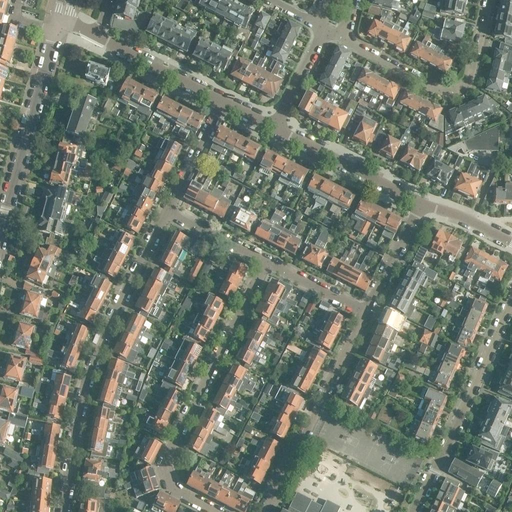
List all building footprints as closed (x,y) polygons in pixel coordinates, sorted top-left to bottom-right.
[(118,5),(118,6),(136,11),(139,0),(118,0),(117,4),(118,5)] [(180,0),(176,7),(179,9),(184,12),(191,1),(188,0),(180,0)] [(197,0),(195,4),(205,9),(210,0),(197,0)] [(210,0),(205,9),(215,14),(222,0),(210,0)] [(229,0),(222,0),(215,14),(225,19),(234,2),(229,0)] [(394,0),(372,0),(371,5),(391,10),(398,12),(400,2),(394,0)] [(440,13),(449,15),(449,14),(463,16),(464,11),(465,11),(466,5),(448,2),(447,2),(442,0),(440,13)] [(240,4),(235,2),(234,3),(234,2),(225,19),(235,24),(243,8),(239,5),(240,4)] [(501,10),(500,10),(499,15),(511,18),(511,6),(502,5),(501,10)] [(114,18),(111,28),(120,32),(132,36),(133,36),(134,36),(135,35),(136,34),(136,33),(139,35),(140,35),(150,14),(149,14),(136,11),(118,6),(117,9),(116,9),(113,17),(114,18),(114,17),(114,18)] [(243,8),(235,24),(245,30),(246,29),(245,29),(248,23),(252,25),(256,17),(252,15),(253,13),(249,10),(249,9),(245,7),(244,8),(243,8)] [(380,18),(382,10),(370,7),(368,15),(379,18),(380,18)] [(377,22),(374,21),(367,34),(376,39),(385,22),(387,18),(385,17),(387,11),(382,10),(380,18),(379,18),(377,22)] [(432,22),(435,16),(428,13),(423,11),(422,15),(421,17),(432,22)] [(261,13),(254,27),(259,30),(257,34),(261,36),(263,32),(271,18),(261,13)] [(154,16),(146,32),(148,33),(147,35),(152,37),(152,36),(157,38),(166,21),(155,15),(154,16)] [(511,18),(499,15),(497,23),(498,23),(497,27),(511,29),(511,18)] [(408,21),(416,25),(418,20),(411,16),(408,21)] [(385,22),(376,39),(377,38),(386,43),(392,30),(395,25),(390,23),(391,20),(387,18),(385,22)] [(445,20),(443,30),(462,36),(465,25),(451,22),(451,21),(450,21),(445,20)] [(158,38),(157,39),(162,42),(162,40),(167,43),(175,26),(166,21),(157,38),(158,38)] [(281,24),(279,30),(297,39),(302,28),(289,22),(287,25),(286,25),(285,26),(281,24)] [(386,43),(395,47),(404,30),(400,28),(400,27),(395,25),(392,30),(386,43)] [(0,26),(0,37),(16,42),(19,31),(2,26),(2,28),(0,26)] [(168,43),(167,45),(171,47),(172,45),(177,48),(185,31),(175,26),(167,43),(168,43)] [(497,27),(496,27),(495,33),(496,33),(495,38),(505,40),(505,43),(511,45),(511,29),(497,27)] [(280,36),(278,41),(292,48),(297,39),(279,30),(277,34),(280,36)] [(404,30),(395,47),(394,48),(404,53),(411,39),(406,37),(408,32),(404,30)] [(462,36),(443,30),(440,40),(446,42),(458,45),(460,45),(462,36)] [(185,31),(177,48),(177,49),(181,52),(182,50),(187,53),(190,46),(194,48),(197,41),(194,39),(195,37),(196,36),(185,31)] [(416,42),(409,56),(418,61),(428,42),(430,37),(426,35),(424,40),(421,45),(416,42)] [(0,48),(13,52),(16,42),(0,37),(0,48)] [(250,47),(254,50),(260,39),(256,37),(250,47)] [(260,43),(270,48),(287,57),(292,48),(278,41),(276,45),(272,43),(272,44),(262,38),(260,43)] [(197,50),(194,57),(198,59),(198,60),(202,63),(203,61),(204,62),(212,45),(203,40),(201,43),(197,41),(194,48),(197,50)] [(418,61),(419,60),(428,65),(435,52),(430,49),(432,45),(428,42),(418,61)] [(435,52),(428,65),(437,69),(437,70),(446,52),(448,49),(449,45),(457,47),(458,45),(446,42),(442,50),(439,54),(435,52)] [(495,61),(494,61),(511,65),(511,47),(501,43),(499,51),(496,50),(494,61),(495,61)] [(208,64),(208,65),(212,68),(213,66),(214,67),(222,50),(212,45),(204,62),(208,64)] [(351,54),(338,47),(333,56),(333,57),(351,65),(353,61),(349,59),(352,53),(351,53),(351,54)] [(0,64),(5,66),(6,62),(10,63),(13,52),(0,48),(0,64)] [(270,48),(269,51),(268,52),(271,54),(269,59),(273,61),(277,63),(283,66),(284,65),(283,65),(287,57),(270,48)] [(222,50),(214,67),(218,69),(218,70),(222,73),(223,71),(224,72),(232,56),(233,55),(222,50)] [(446,52),(437,70),(446,75),(455,57),(446,52)] [(351,65),(333,57),(329,66),(342,72),(344,67),(349,69),(351,65)] [(250,65),(242,81),(243,82),(243,84),(246,85),(247,84),(252,87),(262,68),(265,62),(261,59),(256,68),(250,65)] [(246,63),(240,60),(232,76),(233,77),(233,79),(236,80),(237,79),(242,81),(250,65),(252,62),(248,60),(246,63)] [(511,65),(494,61),(492,71),(510,75),(511,75),(511,72),(511,65)] [(277,63),(270,75),(262,92),(264,93),(263,94),(273,99),(275,95),(276,93),(280,95),(283,89),(279,87),(281,83),(283,83),(283,82),(281,81),(281,80),(274,76),(277,69),(282,72),(285,67),(283,66),(277,63)] [(87,74),(85,79),(95,83),(94,84),(105,87),(107,83),(113,85),(116,76),(110,74),(110,72),(89,65),(86,67),(85,71),(86,73),(86,74),(87,74)] [(342,72),(329,66),(324,75),(341,84),(343,79),(339,77),(342,72)] [(262,68),(252,87),(256,89),(257,91),(259,92),(261,91),(262,92),(270,75),(264,72),(266,70),(262,68)] [(356,79),(360,70),(356,68),(351,77),(356,79)] [(356,83),(354,87),(363,92),(373,74),(363,69),(356,82),(356,83)] [(489,80),(489,81),(508,85),(510,75),(492,71),(490,80),(489,80)] [(337,93),(341,84),(323,74),(319,84),(324,87),(332,91),(337,93)] [(373,74),(363,92),(369,94),(368,95),(372,97),(381,79),(372,75),(373,74)] [(381,79),(372,97),(377,99),(379,95),(384,97),(391,83),(390,84),(381,79)] [(128,81),(120,95),(118,100),(128,105),(130,100),(138,86),(128,81)] [(508,85),(489,81),(486,91),(505,95),(508,85)] [(391,83),(384,97),(389,100),(381,114),(387,117),(393,107),(391,106),(400,88),(391,83)] [(324,87),(319,84),(318,84),(317,84),(315,89),(321,92),(324,87)] [(138,86),(130,100),(128,105),(138,110),(140,105),(147,91),(138,86)] [(140,105),(138,110),(136,112),(149,118),(157,103),(154,102),(157,96),(147,91),(140,105)] [(415,96),(405,91),(404,94),(398,105),(398,106),(396,109),(400,111),(403,107),(408,109),(415,96)] [(309,116),(317,99),(318,97),(308,92),(307,95),(299,110),(300,111),(299,112),(304,115),(305,113),(309,116)] [(402,93),(396,104),(398,106),(398,105),(404,94),(402,93)] [(317,99),(309,116),(310,116),(309,117),(314,120),(315,119),(319,121),(328,105),(332,96),(329,95),(328,94),(323,102),(317,99)] [(328,105),(319,121),(323,123),(323,124),(327,127),(328,126),(329,126),(337,110),(332,107),(336,98),(333,97),(332,96),(328,105)] [(413,112),(410,116),(414,118),(423,101),(415,97),(415,96),(408,109),(413,112)] [(485,96),(475,100),(482,115),(482,114),(484,119),(498,113),(495,107),(499,106),(491,99),(487,101),(485,96)] [(67,134),(74,136),(73,141),(83,147),(86,139),(85,139),(97,103),(80,97),(67,134)] [(164,99),(157,114),(163,117),(160,123),(163,125),(167,119),(174,104),(164,99)] [(359,105),(366,108),(368,104),(359,100),(357,104),(359,105)] [(475,123),(484,119),(482,114),(482,115),(475,100),(476,101),(467,106),(475,123)] [(414,118),(419,121),(421,116),(426,119),(432,106),(423,101),(414,118)] [(107,103),(104,110),(110,113),(114,106),(107,103)] [(167,119),(163,125),(162,129),(166,131),(171,121),(176,124),(184,109),(174,104),(167,119)] [(351,120),(359,124),(360,125),(353,139),(359,142),(360,144),(363,145),(364,145),(366,145),(368,140),(370,141),(370,140),(373,141),(376,134),(374,133),(375,130),(378,124),(364,117),(367,109),(366,108),(359,105),(351,120)] [(432,106),(426,119),(431,121),(428,126),(442,133),(443,133),(443,117),(440,115),(439,115),(442,110),(433,105),(432,106)] [(468,121),(470,126),(475,123),(467,106),(457,110),(457,109),(463,123),(468,121)] [(116,118),(119,112),(114,109),(111,115),(116,118)] [(184,109),(176,124),(181,126),(176,136),(180,138),(186,128),(193,114),(184,109)] [(458,125),(463,123),(457,109),(447,113),(448,116),(445,117),(445,137),(460,130),(458,125)] [(337,110),(329,126),(333,128),(333,129),(337,132),(338,131),(339,131),(347,116),(348,117),(349,116),(337,110)] [(193,114),(186,128),(180,138),(185,140),(190,131),(196,134),(203,119),(193,114)] [(406,127),(409,128),(411,124),(408,122),(408,123),(402,120),(400,123),(406,127)] [(486,136),(492,137),(492,148),(492,152),(497,152),(499,126),(487,132),(486,136)] [(221,128),(214,142),(210,149),(220,154),(231,133),(221,128)] [(386,156),(386,157),(391,160),(391,159),(392,159),(399,147),(401,148),(410,131),(405,129),(398,143),(388,138),(380,153),(386,156)] [(376,134),(373,141),(379,144),(383,135),(378,132),(376,134)] [(233,154),(241,139),(231,134),(220,154),(224,156),(227,150),(233,154)] [(443,148),(444,134),(437,134),(435,144),(443,148)] [(400,163),(404,165),(404,167),(407,168),(408,167),(410,168),(417,153),(413,151),(415,147),(410,144),(413,138),(408,135),(404,143),(409,146),(400,163)] [(64,145),(61,144),(58,154),(80,160),(83,152),(84,152),(87,149),(83,147),(73,141),(65,137),(64,145)] [(169,137),(167,142),(176,147),(179,142),(169,137)] [(474,146),(474,138),(468,141),(464,143),(467,151),(468,154),(474,151),(474,146)] [(242,159),(250,144),(241,139),(233,154),(242,159)] [(165,141),(162,145),(166,147),(163,153),(176,159),(181,149),(177,147),(176,147),(167,142),(165,141)] [(177,147),(181,149),(186,152),(190,145),(183,142),(182,143),(180,141),(177,147)] [(137,143),(134,149),(139,152),(142,145),(137,143)] [(414,171),(415,171),(419,173),(428,156),(432,157),(438,146),(433,143),(429,149),(425,147),(423,151),(421,155),(417,153),(410,168),(410,170),(414,171)] [(464,143),(447,150),(456,155),(458,151),(461,150),(463,154),(465,154),(467,151),(464,143)] [(257,154),(260,149),(250,144),(242,159),(252,164),(253,162),(257,164),(261,156),(257,154)] [(436,159),(435,162),(427,177),(431,179),(431,180),(434,182),(436,181),(437,182),(444,167),(440,165),(442,160),(438,158),(439,156),(441,156),(444,149),(443,148),(438,146),(432,157),(436,159)] [(161,158),(157,156),(155,160),(171,168),(176,159),(163,153),(161,158)] [(262,166),(261,167),(258,172),(268,177),(271,172),(278,158),(268,153),(265,158),(261,156),(257,164),(262,166)] [(80,160),(58,154),(56,163),(72,167),(94,173),(95,169),(79,165),(80,160)] [(444,167),(437,182),(437,184),(440,185),(442,184),(446,187),(455,170),(458,172),(464,159),(459,156),(454,167),(450,165),(449,169),(444,167)] [(128,158),(123,167),(132,172),(137,163),(128,158)] [(278,158),(271,172),(281,177),(288,163),(278,158)] [(155,160),(153,164),(156,166),(154,171),(167,178),(171,168),(155,160)] [(459,178),(456,176),(453,183),(456,184),(454,190),(464,195),(465,192),(466,193),(468,188),(466,187),(468,183),(468,184),(477,164),(472,162),(466,175),(461,173),(459,178)] [(56,163),(53,173),(70,177),(76,178),(77,173),(84,175),(90,177),(93,177),(94,173),(72,167),(56,163)] [(290,182),(298,168),(288,163),(281,177),(290,182)] [(489,168),(477,164),(468,184),(468,183),(466,187),(468,188),(466,193),(465,192),(464,195),(474,199),(481,183),(482,183),(482,182),(476,180),(480,171),(487,174),(489,168)] [(123,175),(125,170),(118,166),(116,171),(123,175)] [(300,187),(307,173),(298,168),(290,182),(288,187),(290,188),(291,187),(298,190),(300,187)] [(151,176),(148,174),(145,179),(162,187),(167,178),(154,171),(151,176)] [(236,172),(233,178),(242,183),(245,177),(236,172)] [(70,177),(53,173),(51,183),(62,185),(62,188),(67,190),(68,187),(70,177)] [(325,182),(316,177),(311,185),(308,184),(305,190),(308,191),(308,193),(314,196),(312,200),(316,201),(318,196),(325,182)] [(144,178),(141,185),(139,185),(138,187),(157,196),(162,187),(145,179),(144,178)] [(207,180),(204,185),(203,188),(194,204),(204,209),(210,196),(212,193),(207,190),(209,186),(208,186),(211,182),(207,180)] [(335,187),(325,182),(318,196),(328,201),(335,187)] [(492,182),(489,189),(485,200),(494,200),(494,204),(505,204),(505,189),(505,185),(505,184),(501,184),(501,185),(495,185),(495,182),(492,182)] [(137,186),(135,191),(133,196),(136,197),(152,206),(157,196),(138,187),(137,186)] [(191,186),(185,199),(194,204),(203,188),(199,186),(197,189),(191,186)] [(345,192),(335,187),(328,201),(333,204),(330,212),(334,214),(345,192)] [(47,200),(47,202),(67,206),(67,205),(69,206),(72,193),(66,191),(54,189),(53,191),(49,190),(46,200),(47,200)] [(213,214),(223,219),(224,215),(228,217),(233,207),(230,206),(232,201),(226,198),(228,196),(230,192),(226,190),(223,194),(213,214)] [(257,193),(252,190),(249,196),(254,199),(257,193)] [(99,204),(104,206),(107,207),(113,192),(110,191),(105,193),(99,204)] [(347,211),(355,197),(345,192),(334,214),(338,216),(342,208),(347,211)] [(204,209),(213,214),(222,197),(217,195),(215,199),(210,196),(204,209)] [(284,195),(280,202),(285,204),(289,197),(284,195)] [(131,207),(135,209),(147,215),(152,206),(136,197),(131,207)] [(241,202),(237,200),(233,207),(228,217),(231,219),(230,222),(239,227),(248,210),(239,206),(241,202)] [(353,214),(351,218),(358,222),(353,230),(359,232),(365,220),(365,221),(373,206),(363,201),(359,209),(357,208),(353,214)] [(47,207),(46,211),(62,215),(67,216),(68,212),(66,212),(67,207),(67,206),(47,202),(46,206),(47,207)] [(101,218),(107,207),(104,206),(97,206),(98,216),(101,218)] [(250,206),(248,210),(239,227),(249,232),(251,228),(255,230),(259,221),(257,220),(251,216),(255,208),(250,206)] [(365,220),(359,232),(365,236),(368,232),(367,232),(371,223),(375,226),(382,211),(373,206),(365,221),(365,220)] [(118,213),(126,217),(143,224),(147,215),(135,209),(132,214),(128,212),(125,210),(124,211),(120,209),(118,213)] [(256,236),(266,241),(281,212),(277,210),(271,222),(265,220),(263,220),(262,223),(259,221),(255,230),(258,232),(256,236)] [(43,214),(42,219),(57,223),(64,225),(65,225),(67,216),(62,215),(46,211),(45,214),(43,214)] [(382,211),(375,226),(385,231),(388,224),(392,216),(382,211)] [(266,241),(275,246),(284,229),(278,227),(280,223),(284,213),(281,212),(266,241)] [(120,219),(124,220),(121,225),(127,228),(125,230),(132,234),(134,232),(138,234),(143,224),(126,217),(118,213),(117,216),(121,218),(120,219)] [(385,231),(382,235),(392,240),(395,236),(395,235),(395,234),(396,232),(402,221),(401,221),(392,216),(392,217),(388,224),(385,231)] [(57,223),(42,219),(42,221),(41,220),(38,232),(49,235),(48,239),(46,238),(44,244),(55,248),(57,241),(53,240),(54,235),(54,236),(54,235),(61,237),(64,225),(57,223)] [(94,232),(98,224),(93,223),(89,231),(94,232)] [(275,246),(285,251),(296,227),(292,225),(289,232),(284,229),(275,246)] [(285,251),(294,255),(297,250),(300,252),(304,244),(301,242),(301,243),(295,240),(299,233),(300,233),(303,227),(298,225),(296,227),(285,251)] [(304,244),(300,252),(304,254),(301,259),(311,264),(319,247),(321,244),(327,233),(328,230),(324,228),(315,245),(313,249),(308,246),(304,244)] [(106,237),(105,239),(130,251),(135,241),(133,240),(134,238),(123,232),(122,234),(117,232),(117,233),(116,232),(113,238),(107,235),(106,237)] [(431,241),(428,245),(432,247),(430,251),(428,250),(422,262),(432,267),(433,265),(431,264),(432,261),(427,259),(429,255),(432,257),(434,253),(434,254),(437,249),(444,253),(451,238),(450,237),(448,235),(445,235),(439,232),(434,243),(431,241)] [(319,247),(311,264),(321,269),(322,266),(323,266),(325,267),(330,258),(328,257),(328,256),(322,253),(325,246),(327,243),(328,236),(327,233),(321,244),(319,247)] [(174,234),(169,243),(183,251),(188,241),(174,234)] [(451,238),(444,253),(450,256),(448,261),(453,264),(455,260),(460,263),(467,251),(461,247),(463,244),(457,241),(456,239),(452,239),(451,238)] [(103,242),(109,245),(106,251),(111,254),(125,260),(130,251),(105,239),(103,242)] [(368,240),(365,246),(374,251),(377,246),(377,245),(368,240)] [(169,243),(164,253),(178,260),(183,251),(169,243)] [(377,246),(374,251),(384,256),(386,251),(377,246)] [(421,246),(413,261),(420,265),(422,262),(428,250),(421,246)] [(39,250),(35,260),(50,266),(54,257),(57,259),(61,251),(50,247),(47,253),(39,250)] [(464,263),(463,262),(461,265),(467,268),(463,276),(467,279),(469,276),(473,269),(481,253),(472,248),(464,263)] [(106,251),(104,250),(99,259),(120,270),(125,260),(111,254),(106,251)] [(330,258),(325,267),(328,269),(329,269),(328,272),(337,277),(344,265),(346,261),(348,257),(349,253),(346,251),(342,259),(341,259),(340,262),(333,259),(330,258)] [(70,263),(73,256),(67,253),(64,260),(70,263)] [(182,262),(178,260),(164,253),(159,263),(167,267),(165,270),(170,273),(177,277),(179,273),(177,272),(182,262)] [(481,253),(473,269),(469,276),(471,277),(473,277),(476,271),(481,273),(490,258),(481,253)] [(93,261),(101,265),(98,270),(102,272),(100,276),(109,281),(111,277),(115,279),(120,270),(99,259),(95,257),(93,261)] [(199,271),(204,261),(196,257),(194,261),(196,262),(193,268),(199,271)] [(353,269),(346,282),(356,287),(363,274),(365,271),(370,259),(366,257),(361,267),(356,264),(353,269)] [(490,258),(481,273),(486,276),(485,279),(489,281),(490,278),(499,262),(490,258)] [(31,269),(46,276),(51,266),(50,266),(35,260),(31,269)] [(344,265),(337,277),(346,282),(353,269),(348,267),(350,263),(346,261),(344,265)] [(499,262),(490,278),(489,281),(492,283),(494,280),(500,283),(501,282),(500,282),(508,267),(499,262)] [(232,263),(227,273),(241,281),(247,271),(232,263)] [(195,278),(199,271),(193,268),(189,275),(195,278)] [(433,281),(437,274),(434,272),(430,270),(425,268),(421,274),(421,275),(409,268),(407,273),(406,272),(403,277),(404,278),(420,287),(422,288),(427,277),(433,281)] [(46,276),(31,269),(27,279),(28,280),(42,285),(46,276)] [(155,270),(150,280),(167,288),(168,288),(178,294),(180,290),(177,288),(177,287),(170,283),(173,279),(169,276),(170,273),(165,270),(163,274),(155,270)] [(363,274),(356,287),(365,292),(372,279),(367,276),(369,273),(365,271),(363,274)] [(451,281),(455,274),(450,272),(446,278),(451,281)] [(227,273),(222,283),(237,290),(241,281),(227,273)] [(78,282),(89,288),(106,297),(112,286),(107,284),(109,281),(100,276),(96,274),(92,284),(88,282),(80,278),(78,282)] [(399,287),(399,288),(415,296),(420,287),(404,278),(402,283),(401,282),(398,286),(399,287)] [(150,280),(146,289),(159,296),(163,298),(168,288),(167,288),(150,280)] [(277,286),(272,283),(267,293),(281,301),(289,305),(295,308),(297,303),(287,298),(293,287),(280,281),(277,286)] [(76,286),(87,292),(91,294),(88,299),(102,306),(106,297),(89,288),(78,282),(76,286)] [(24,302),(23,304),(41,308),(44,296),(37,294),(39,291),(25,283),(23,289),(32,291),(31,293),(26,292),(25,297),(23,298),(23,301),(24,302)] [(222,283),(217,293),(231,300),(237,290),(222,283)] [(394,297),(410,306),(415,296),(399,288),(397,292),(396,292),(393,296),(394,297)] [(159,296),(146,289),(141,299),(161,309),(163,305),(156,301),(159,296)] [(53,292),(51,297),(60,302),(63,297),(53,292)] [(303,311),(311,296),(303,292),(301,297),(304,298),(301,304),(300,304),(298,309),(303,311)] [(267,293),(262,303),(276,310),(279,304),(287,308),(289,305),(281,301),(267,293)] [(200,305),(203,307),(219,315),(224,305),(221,304),(223,300),(213,295),(211,299),(208,304),(197,298),(195,302),(200,305)] [(410,306),(394,297),(392,302),(391,301),(388,306),(389,306),(389,307),(404,315),(404,316),(405,316),(410,306)] [(195,302),(187,298),(182,307),(189,311),(191,306),(198,309),(200,305),(195,302)] [(82,302),(80,307),(97,315),(102,306),(88,299),(86,304),(82,302)] [(141,311),(139,314),(148,319),(150,315),(153,317),(156,311),(163,315),(165,311),(161,309),(141,299),(136,308),(141,311)] [(441,299),(438,306),(444,309),(447,301),(441,299)] [(483,316),(488,305),(473,300),(469,310),(483,316)] [(458,305),(451,301),(448,307),(455,310),(458,305)] [(58,310),(63,312),(66,306),(60,302),(58,310)] [(75,309),(78,310),(81,312),(79,317),(81,319),(79,322),(87,326),(89,323),(92,324),(97,315),(80,307),(71,302),(69,305),(75,308),(75,309)] [(322,322),(325,323),(339,330),(344,321),(338,318),(341,313),(333,308),(333,307),(322,302),(319,308),(327,312),(322,322)] [(276,310),(262,303),(257,313),(265,317),(263,321),(271,325),(277,328),(280,320),(273,316),(276,310)] [(41,308),(23,304),(23,305),(21,306),(21,308),(22,310),(20,315),(37,319),(37,320),(38,320),(41,308)] [(440,315),(442,310),(435,306),(433,311),(440,315)] [(201,311),(204,312),(201,317),(214,324),(219,315),(203,307),(201,311)] [(464,307),(460,317),(465,319),(479,325),(483,316),(469,310),(464,307)] [(185,310),(181,308),(177,317),(181,319),(185,310)] [(387,311),(384,315),(403,324),(402,326),(408,328),(411,323),(387,311)] [(145,333),(150,324),(146,322),(148,319),(139,314),(137,318),(132,315),(128,325),(145,333)] [(380,326),(397,333),(399,334),(402,326),(403,324),(384,315),(380,326)] [(303,316),(300,322),(306,325),(309,319),(303,316)] [(198,323),(195,321),(193,325),(210,334),(214,324),(201,317),(198,323)] [(463,324),(457,322),(455,326),(475,335),(479,325),(465,319),(463,324)] [(34,340),(37,328),(30,326),(30,322),(21,320),(20,324),(18,323),(15,335),(34,340)] [(191,337),(192,337),(190,340),(199,344),(201,342),(205,343),(210,334),(193,325),(190,324),(185,321),(183,325),(191,329),(188,335),(191,337)] [(256,322),(252,331),(276,344),(278,339),(267,334),(271,325),(263,321),(261,324),(256,322)] [(315,330),(320,333),(334,340),(339,330),(325,323),(322,322),(320,321),(315,330)] [(68,335),(71,336),(84,341),(88,332),(84,330),(85,327),(76,323),(75,326),(73,331),(59,326),(57,330),(68,335)] [(128,325),(123,335),(140,343),(143,337),(151,341),(153,337),(145,333),(128,325)] [(380,326),(375,336),(389,343),(395,345),(402,348),(404,344),(394,340),(397,333),(380,326)] [(472,344),(471,344),(475,335),(455,326),(452,332),(459,334),(455,344),(469,349),(471,345),(472,346),(472,344)] [(437,328),(433,335),(439,338),(443,331),(437,328)] [(252,331),(247,340),(259,347),(261,344),(262,344),(263,342),(270,346),(270,344),(275,347),(276,344),(252,331)] [(427,347),(433,335),(424,331),(419,343),(422,345),(427,347)] [(321,350),(323,348),(328,351),(334,340),(320,333),(317,338),(309,334),(305,342),(321,350)] [(33,347),(31,347),(33,339),(15,335),(12,346),(27,350),(26,354),(38,358),(40,351),(32,350),(33,347)] [(69,340),(67,346),(81,351),(84,341),(71,336),(68,335),(66,339),(69,340)] [(119,344),(135,352),(143,356),(145,352),(141,350),(138,348),(140,343),(123,335),(119,344)] [(390,351),(392,352),(395,345),(389,343),(375,336),(371,347),(388,354),(390,351)] [(184,337),(177,350),(183,354),(196,360),(201,350),(194,347),(196,343),(184,337)] [(247,340),(242,350),(267,363),(268,359),(264,357),(261,355),(261,354),(257,352),(259,347),(247,340)] [(119,344),(118,344),(114,354),(127,360),(130,354),(133,356),(134,356),(141,359),(143,356),(135,352),(119,344)] [(312,351),(309,356),(306,354),(289,344),(286,349),(296,354),(321,367),(327,356),(313,349),(312,351)] [(464,351),(450,344),(447,351),(440,347),(438,351),(439,352),(460,361),(464,351)] [(428,347),(427,347),(422,345),(419,352),(424,355),(428,347)] [(51,351),(63,356),(77,361),(81,351),(67,346),(65,352),(53,348),(51,351)] [(380,364),(384,366),(389,355),(388,354),(371,347),(366,357),(380,364)] [(148,358),(153,360),(157,352),(152,349),(148,358)] [(177,350),(173,360),(179,363),(191,369),(196,360),(183,354),(177,350)] [(267,363),(242,350),(237,360),(250,366),(253,361),(260,365),(260,364),(264,366),(267,363)] [(77,361),(63,356),(51,351),(50,355),(62,360),(59,366),(73,372),(77,361)] [(411,361),(415,354),(411,352),(407,359),(411,361)] [(435,362),(438,363),(441,364),(455,371),(460,361),(439,352),(435,362)] [(302,362),(305,364),(302,369),(316,376),(321,367),(296,354),(294,358),(302,362)] [(424,358),(418,354),(415,359),(422,362),(424,358)] [(10,356),(7,367),(24,371),(26,365),(29,364),(29,363),(41,366),(42,359),(31,356),(29,361),(27,360),(10,356)] [(171,359),(167,369),(186,379),(191,369),(179,363),(173,360),(171,359)] [(111,361),(108,371),(125,377),(126,377),(134,380),(135,375),(127,372),(129,367),(111,361)] [(357,370),(373,379),(378,369),(362,361),(359,365),(358,365),(356,369),(357,370)] [(432,384),(447,390),(451,380),(436,374),(434,373),(406,361),(404,366),(432,377),(429,382),(432,383),(432,384)] [(455,371),(441,364),(438,363),(434,373),(436,374),(451,380),(455,371)] [(246,373),(233,366),(228,376),(253,389),(255,385),(251,382),(243,378),(246,373)] [(24,371),(7,367),(4,378),(19,382),(18,387),(35,391),(36,387),(30,385),(21,383),(24,371)] [(163,367),(161,371),(164,372),(164,373),(168,375),(163,384),(172,388),(174,384),(182,388),(186,379),(167,369),(163,367)] [(302,369),(301,368),(298,374),(296,373),(294,377),(312,386),(316,376),(302,369)] [(353,374),(351,379),(352,379),(352,380),(368,388),(373,379),(357,370),(354,375),(353,374)] [(123,387),(124,381),(126,377),(125,377),(108,371),(105,381),(119,386),(123,387)] [(392,383),(397,375),(388,371),(385,375),(389,377),(387,381),(392,383)] [(501,382),(511,386),(511,373),(507,371),(505,376),(503,376),(501,382)] [(38,383),(50,386),(68,390),(70,379),(66,378),(67,374),(57,372),(56,376),(55,376),(54,382),(51,381),(47,381),(39,379),(38,383)] [(399,375),(393,387),(400,390),(403,391),(409,379),(399,375)] [(253,389),(228,376),(223,386),(244,396),(246,391),(251,393),(253,389)] [(312,386),(294,377),(289,386),(284,383),(282,387),(301,397),(303,393),(307,395),(312,386)] [(349,384),(348,384),(346,388),(347,389),(347,390),(366,400),(371,390),(368,388),(352,380),(349,384)] [(119,397),(120,393),(117,392),(119,386),(105,381),(101,392),(119,397)] [(499,391),(498,394),(508,398),(509,395),(511,396),(511,386),(501,382),(499,385),(500,387),(498,391),(499,391)] [(49,390),(52,391),(51,397),(65,400),(68,390),(50,386),(38,383),(37,387),(45,389),(49,390)] [(163,384),(157,397),(177,407),(181,397),(174,394),(176,391),(172,388),(163,384)] [(17,391),(2,386),(0,394),(0,397),(16,402),(19,391),(20,391),(20,394),(21,395),(27,397),(28,393),(34,395),(35,391),(18,387),(17,391)] [(223,386),(219,395),(235,404),(238,399),(234,397),(236,392),(223,386)] [(390,393),(397,396),(400,390),(393,387),(390,393)] [(422,400),(428,403),(443,409),(447,399),(437,395),(439,391),(429,387),(427,392),(422,390),(418,399),(422,400)] [(263,394),(277,401),(285,405),(297,411),(302,402),(290,395),(287,401),(265,390),(263,394)] [(345,394),(343,393),(341,398),(342,398),(342,400),(348,403),(346,405),(352,409),(354,406),(358,408),(357,409),(362,412),(367,400),(366,400),(347,390),(345,394)] [(115,410),(118,401),(119,397),(101,392),(98,402),(103,404),(103,407),(115,410)] [(263,394),(259,402),(264,405),(268,397),(263,394)] [(214,404),(218,407),(216,410),(225,414),(230,405),(233,407),(241,411),(243,408),(235,404),(219,395),(214,404)] [(0,397),(0,410),(10,413),(8,418),(27,422),(28,419),(25,418),(22,417),(22,416),(20,415),(21,412),(14,410),(16,402),(0,397)] [(63,410),(65,400),(51,397),(49,402),(45,401),(44,406),(45,406),(63,410)] [(157,397),(155,401),(158,403),(162,405),(159,410),(172,416),(177,407),(157,397)] [(493,404),(491,404),(489,408),(508,416),(511,418),(511,416),(511,403),(511,402),(510,405),(496,399),(495,399),(493,404)] [(417,410),(424,413),(438,419),(443,409),(428,403),(422,400),(417,410)] [(280,415),(292,421),(297,411),(285,405),(277,401),(275,405),(282,409),(280,415)] [(47,418),(46,421),(55,423),(56,420),(61,421),(63,410),(45,406),(44,406),(40,405),(37,404),(33,403),(32,408),(40,410),(41,411),(44,412),(46,411),(47,412),(46,418),(47,418)] [(103,407),(102,410),(102,411),(96,410),(94,420),(108,423),(116,424),(121,425),(122,421),(113,419),(115,413),(111,412),(112,409),(103,407)] [(489,408),(487,413),(488,415),(486,419),(503,426),(511,430),(511,424),(510,423),(506,421),(508,416),(489,408)] [(147,410),(145,414),(146,415),(167,426),(172,416),(159,410),(156,415),(147,410)] [(207,410),(202,419),(218,428),(228,432),(234,435),(236,433),(231,430),(231,429),(221,424),(224,418),(229,421),(231,418),(225,414),(216,410),(215,414),(207,410)] [(367,417),(374,420),(377,414),(370,411),(367,417)] [(258,415),(254,413),(251,419),(256,422),(260,416),(258,415)] [(424,413),(420,423),(434,429),(438,419),(424,413)] [(146,415),(141,425),(144,426),(142,430),(156,437),(158,433),(162,435),(167,426),(146,415)] [(277,420),(273,418),(271,422),(288,430),(292,421),(280,415),(277,420)] [(374,420),(380,423),(383,418),(377,415),(374,420)] [(7,423),(0,421),(0,432),(8,434),(13,435),(15,427),(25,429),(27,422),(8,418),(7,423)] [(218,428),(202,419),(197,428),(210,435),(212,430),(226,437),(228,432),(218,428)] [(482,424),(480,428),(499,436),(503,426),(486,419),(484,423),(482,424)] [(94,420),(92,431),(106,433),(110,434),(114,435),(116,424),(108,423),(94,420)] [(278,442),(279,439),(280,438),(283,440),(288,430),(271,422),(269,426),(273,428),(268,437),(278,442)] [(420,423),(415,433),(419,434),(417,439),(425,442),(427,438),(430,439),(434,429),(420,423)] [(60,429),(45,426),(44,433),(32,430),(31,435),(39,436),(58,439),(60,429)] [(197,428),(192,438),(205,444),(209,446),(216,450),(219,446),(211,442),(213,437),(210,435),(197,428)] [(478,433),(479,434),(479,436),(480,437),(479,440),(495,447),(495,446),(500,449),(506,451),(508,448),(501,445),(502,444),(497,442),(499,436),(480,428),(478,433)] [(397,433),(405,437),(407,433),(399,429),(397,433)] [(92,431),(90,441),(109,444),(119,446),(119,441),(109,440),(110,434),(106,433),(92,431)] [(39,436),(39,441),(43,442),(42,447),(56,450),(58,439),(39,436)] [(141,444),(139,448),(156,456),(161,447),(153,443),(155,439),(150,436),(145,446),(141,444)] [(192,438),(187,447),(200,454),(203,456),(206,457),(209,452),(210,452),(215,454),(216,450),(209,446),(205,444),(192,438)] [(243,441),(239,439),(235,447),(234,447),(239,450),(243,441)] [(252,439),(250,444),(258,448),(262,450),(274,456),(279,447),(266,440),(264,446),(260,444),(252,439)] [(107,455),(109,444),(90,441),(88,452),(91,452),(91,456),(99,457),(99,455),(102,455),(102,454),(107,455)] [(37,453),(36,457),(54,460),(56,450),(42,447),(38,447),(37,453)] [(151,466),(156,456),(139,448),(138,447),(136,452),(133,458),(137,460),(140,462),(150,467),(151,466)] [(478,452),(472,450),(470,454),(468,455),(466,459),(467,461),(467,462),(490,472),(494,463),(495,463),(499,455),(480,447),(478,452)] [(6,448),(3,455),(15,461),(19,454),(6,448)] [(256,452),(253,457),(257,459),(270,466),(274,456),(262,450),(258,448),(256,452)] [(25,455),(19,454),(17,461),(23,464),(25,455)] [(99,460),(99,457),(91,456),(90,460),(87,459),(85,470),(86,470),(104,473),(109,474),(110,474),(114,475),(115,470),(108,470),(108,469),(105,468),(101,468),(102,461),(99,460)] [(54,460),(36,457),(35,462),(39,463),(38,469),(38,472),(48,475),(49,470),(53,471),(54,460)] [(242,459),(240,463),(245,465),(248,466),(248,467),(265,475),(270,466),(257,459),(253,457),(250,462),(250,463),(242,459)] [(23,465),(17,461),(15,461),(12,459),(8,466),(16,470),(20,472),(23,465)] [(455,460),(448,473),(469,484),(476,488),(483,475),(475,471),(455,460)] [(248,466),(243,476),(247,478),(260,485),(265,475),(248,467),(248,466)] [(34,482),(33,492),(50,493),(51,483),(39,482),(40,476),(39,476),(40,473),(26,469),(26,474),(29,475),(28,481),(34,482)] [(133,488),(142,485),(156,480),(152,469),(149,470),(138,473),(140,480),(125,485),(127,490),(133,488)] [(196,469),(194,473),(188,486),(197,491),(206,474),(196,469)] [(16,480),(20,472),(16,470),(12,478),(16,480)] [(85,470),(83,481),(84,481),(84,484),(98,486),(99,477),(103,478),(103,477),(108,478),(109,474),(104,473),(86,470),(85,470)] [(206,474),(197,491),(207,496),(213,483),(208,480),(210,476),(206,474)] [(213,483),(207,496),(216,501),(225,484),(228,476),(225,474),(222,479),(218,486),(213,483)] [(225,505),(232,492),(227,490),(231,482),(230,482),(232,478),(228,476),(225,484),(216,501),(225,505)] [(505,477),(502,484),(508,487),(511,480),(505,477)] [(446,479),(443,483),(457,490),(459,485),(446,479)] [(134,492),(137,499),(159,492),(156,480),(142,485),(133,488),(134,492)] [(494,498),(502,486),(493,481),(485,493),(494,498)] [(443,483),(439,493),(450,498),(449,500),(451,501),(452,499),(460,503),(465,493),(457,490),(443,483)] [(241,488),(239,491),(243,494),(245,490),(247,486),(243,484),(241,488)] [(94,487),(92,503),(97,503),(97,504),(101,505),(104,505),(105,488),(95,487),(94,487)] [(10,495),(0,489),(0,497),(7,501),(10,495)] [(243,494),(235,510),(238,511),(249,511),(251,508),(249,507),(255,495),(245,490),(243,494)] [(239,491),(237,495),(232,492),(225,505),(235,510),(243,494),(239,491)] [(33,492),(32,503),(49,505),(50,493),(33,492)] [(297,493),(289,508),(290,508),(297,511),(338,511),(340,508),(327,501),(323,507),(312,502),(312,501),(297,493)] [(450,498),(439,493),(435,501),(446,506),(445,507),(448,509),(448,507),(456,511),(460,503),(452,499),(451,501),(449,500),(450,498)] [(159,494),(153,507),(159,510),(157,511),(163,511),(170,499),(159,494)] [(170,499),(163,511),(176,511),(181,505),(170,499)] [(446,506),(435,501),(431,510),(435,511),(455,511),(456,511),(448,507),(448,509),(445,507),(446,506)] [(32,508),(31,511),(47,511),(49,505),(32,503),(18,502),(17,507),(32,508)] [(81,503),(79,511),(103,511),(104,505),(101,505),(97,504),(97,503),(92,503),(92,504),(81,503)]
